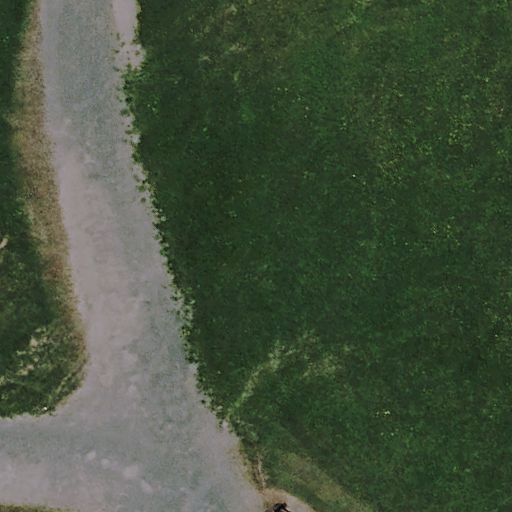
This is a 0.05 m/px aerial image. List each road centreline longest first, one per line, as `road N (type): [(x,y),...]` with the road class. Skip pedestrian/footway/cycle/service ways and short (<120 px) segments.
road 1 (track): [(125,445),(135,353),(78,143),(72,0)]
road 2 (track): [(183,511),(125,445),(0,473)]
